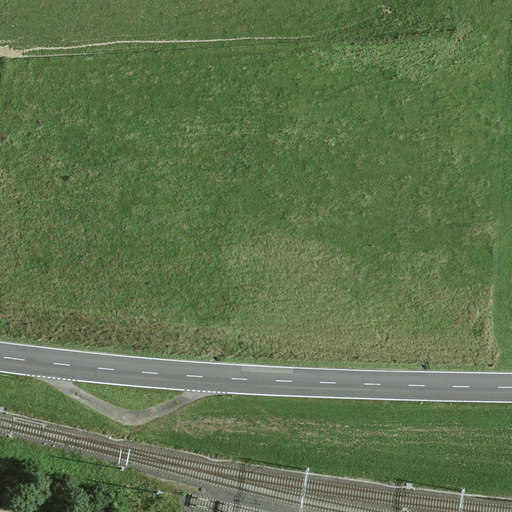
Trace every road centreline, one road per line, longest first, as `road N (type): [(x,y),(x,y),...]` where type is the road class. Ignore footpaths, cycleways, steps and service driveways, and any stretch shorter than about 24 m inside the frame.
road 1 (primary): [(0,356),(218,378),(511,387)]
road 2 (track): [(33,361),(123,416),(171,406),(218,378)]
